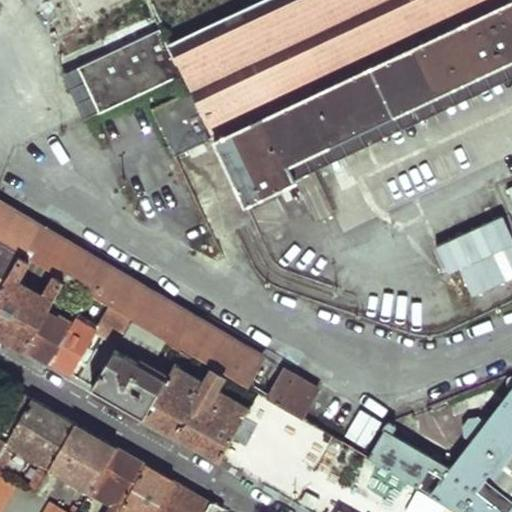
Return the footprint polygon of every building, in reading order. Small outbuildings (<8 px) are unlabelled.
[(499,0),(287,0),(177,52),(186,72),(193,89),(216,134),(499,0)] [(511,75),(511,0),(499,0),(216,134),(246,201),(511,75)] [(39,55),(50,51),(41,25),(30,29),(39,55)] [(177,52),(164,26),(74,69),(96,114),(186,72),(177,52)] [(216,134),(193,89),(152,109),(175,155),(216,134)] [(0,240),(248,385),(266,355),(0,199),(0,240)] [(511,276),(511,224),(506,210),(438,242),(452,270),(463,265),(476,293),(511,276)] [(0,290),(20,258),(0,246),(0,290)] [(30,264),(20,258),(0,290),(0,335),(3,337),(25,350),(63,283),(53,277),(42,297),(18,284),(30,264)] [(69,286),(63,283),(25,350),(37,357),(49,363),(70,327),(57,318),(63,307),(58,304),(69,286)] [(108,310),(88,298),(83,305),(104,317),(108,310)] [(130,323),(108,310),(104,317),(96,331),(95,333),(117,345),(130,323)] [(96,331),(75,319),(70,327),(49,363),(60,370),(71,376),(95,333),(96,331)] [(168,344),(130,323),(117,345),(114,350),(151,372),(168,344)] [(151,372),(114,350),(92,388),(118,403),(143,417),(166,381),(151,372)] [(192,359),(183,353),(166,381),(143,417),(182,439),(220,461),(228,446),(247,413),(254,401),(257,396),(248,392),(242,404),(245,406),(242,411),(181,376),(185,371),(192,359)] [(283,365),(264,395),(301,417),(320,387),(283,365)] [(225,378),(212,370),(204,382),(217,390),(225,378)] [(204,382),(185,371),(181,376),(242,411),(245,406),(242,404),(217,390),(204,382)] [(441,476),(427,495),(456,511),(511,511),(511,384),(485,420),(479,415),(467,417),(460,426),(463,436),(468,441),(448,467),(441,476)] [(0,453),(30,399),(15,390),(0,416),(0,453)] [(263,400),(257,396),(254,401),(259,404),(263,400)] [(53,412),(30,399),(0,453),(0,472),(10,454),(8,452),(13,446),(49,467),(75,424),(53,412)] [(95,435),(75,424),(49,467),(48,469),(83,489),(73,505),(80,509),(90,492),(115,447),(95,435)] [(383,428),(366,457),(416,488),(427,468),(441,476),(448,467),(383,428)] [(131,456),(115,447),(90,492),(112,506),(108,511),(117,511),(146,465),(131,456)] [(160,473),(146,465),(117,511),(155,511),(173,480),(160,473)] [(46,473),(39,469),(27,489),(34,493),(46,473)] [(0,511),(17,483),(0,473),(0,511)] [(192,491),(173,480),(155,511),(204,511),(210,502),(192,491)] [(73,505),(69,511),(67,511),(50,502),(44,511),(78,511),(80,509),(73,505)] [(228,511),(210,502),(204,511),(228,511)]
